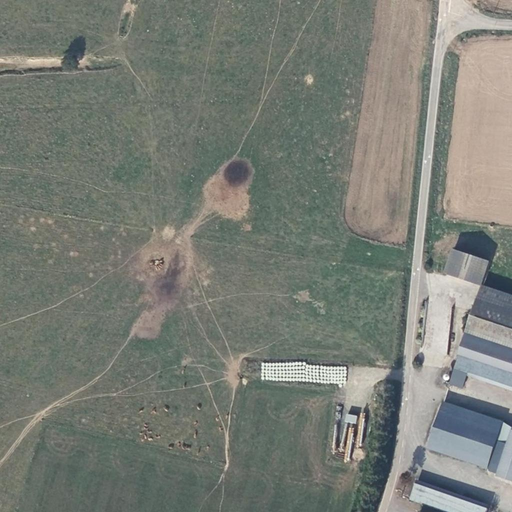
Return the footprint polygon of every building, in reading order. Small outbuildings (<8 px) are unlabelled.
[(493,262),(455,248),(447,273),(486,286),(493,262)] [(511,390),(511,294),(486,286),(451,385),(465,390),(470,376),(511,390)] [(490,470),(502,441),(507,424),(507,422),(445,402),(429,448),(490,470)] [(511,426),(507,424),(502,441),(511,444),(511,438),(511,426)] [(500,475),(499,477),(511,480),(511,438),(511,444),(500,475)] [(489,471),(500,475),(511,444),(502,441),(490,470),(489,471)] [(419,480),(412,500),(447,511),(489,511),(492,505),(419,480)]
